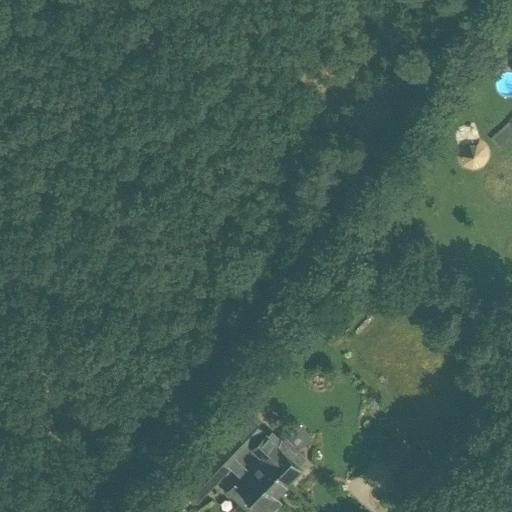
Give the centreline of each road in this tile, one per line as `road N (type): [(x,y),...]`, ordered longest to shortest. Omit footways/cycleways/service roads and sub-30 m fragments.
road 1 (track): [(131,511),(495,0)]
road 2 (unclassified): [(397,511),(511,396)]
